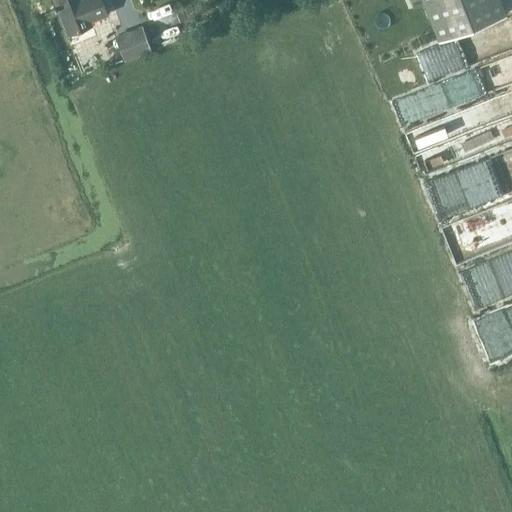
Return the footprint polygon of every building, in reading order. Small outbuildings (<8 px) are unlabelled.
[(53,0),(67,36),(68,36),(71,43),(86,36),(83,30),(93,26),(92,22),(108,15),(101,0),(53,0)] [(499,0),(421,0),(439,43),(506,16),(499,0)] [(123,62),(150,55),(143,29),(116,36),(123,62)] [(426,77),(458,67),(451,44),(418,54),(426,77)] [(470,78),(395,97),(401,120),(476,101),(470,78)] [(405,134),(414,152),(465,128),(460,117),(447,123),(444,116),(405,134)] [(511,147),(420,178),(433,215),(511,189),(511,147)]
